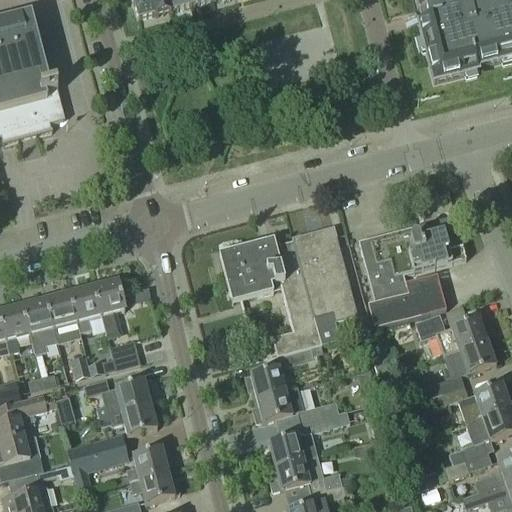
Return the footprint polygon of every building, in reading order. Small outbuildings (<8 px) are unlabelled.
[(167,7),(165,0),(129,0),(132,9),(133,8),(137,24),(153,19),(154,21),(157,20),(156,16),(155,16),(154,11),(167,7)] [(187,0),(165,0),(167,7),(168,13),(168,16),(167,16),(167,17),(170,17),(170,15),(190,10),(187,0)] [(209,0),(187,0),(190,10),(211,5),(209,0)] [(511,0),(413,0),(418,15),(422,14),(425,25),(417,27),(432,87),(476,76),(475,72),(511,62),(511,0)] [(0,142),(1,142),(2,148),(1,148),(2,150),(52,137),(51,135),(50,135),(49,129),(63,126),(56,97),(57,96),(55,92),(50,94),(30,19),(0,27),(0,142)] [(454,253),(446,224),(409,234),(415,257),(396,262),(390,239),(356,248),(369,295),(403,286),(401,281),(411,278),(411,279),(464,266),(460,252),(454,253)] [(332,233),(290,244),(314,333),(315,332),(312,323),(330,318),(333,327),(356,322),(332,233)] [(272,245),(217,259),(230,308),(280,295),(291,338),(270,343),(275,363),(320,351),(315,332),(314,333),(290,244),(289,245),(290,247),(274,251),(272,245)] [(100,322),(76,328),(76,330),(77,330),(80,339),(91,336),(92,341),(103,338),(104,342),(113,340),(115,336),(111,319),(126,315),(126,311),(150,305),(147,293),(126,299),(121,280),(98,286),(99,290),(92,292),(100,322)] [(404,290),(403,286),(369,295),(372,308),(365,310),(371,335),(444,317),(436,287),(428,284),(404,290)] [(92,292),(68,298),(76,328),(100,322),(92,292)] [(68,298),(44,304),(52,336),(53,336),(56,349),(79,343),(75,330),(76,330),(76,328),(68,298)] [(44,304),(20,310),(28,340),(29,340),(34,362),(45,359),(42,346),(54,343),(52,336),(44,304)] [(20,310),(0,315),(0,331),(7,360),(18,357),(15,344),(28,340),(20,310)] [(486,347),(478,323),(449,334),(449,335),(444,337),(435,340),(442,362),(457,357),(457,358),(486,347)] [(440,326),(417,334),(421,345),(435,340),(444,337),(440,326)] [(132,346),(108,353),(111,365),(135,358),(132,346)] [(486,347),(457,358),(465,381),(495,371),(486,347)] [(309,354),(281,361),(284,374),(312,366),(309,354)] [(135,358),(111,365),(114,376),(138,369),(135,358)] [(389,380),(382,359),(370,363),(377,384),(389,380)] [(84,362),(71,366),(77,386),(90,383),(87,372),(84,362)] [(100,369),(87,372),(90,383),(102,379),(100,369)] [(248,382),(243,383),(247,398),(252,397),(254,405),(284,397),(278,373),(248,381),(248,382)] [(52,381),(40,384),(42,394),(55,391),(52,381)] [(459,381),(436,389),(440,399),(463,392),(459,381)] [(386,411),(403,405),(396,383),(379,389),(386,411)] [(40,384),(27,388),(29,398),(42,394),(40,384)] [(105,386),(82,392),(85,403),(108,397),(105,386)] [(143,386),(113,394),(117,407),(120,418),(149,410),(143,386)] [(472,400),(472,401),(480,424),(509,414),(501,390),(472,400)] [(463,392),(440,399),(444,411),(456,407),(467,404),(467,403),(463,392)] [(284,397),(254,405),(256,414),(251,415),(254,429),(260,428),(261,430),(273,426),(275,436),(337,419),(334,408),(302,416),(296,395),(284,398),(284,397)] [(467,404),(456,407),(464,430),(480,424),(472,401),(467,403),(467,404)] [(7,427),(0,428),(0,450),(23,445),(28,443),(25,429),(38,426),(37,420),(45,418),(41,402),(3,412),(7,427)] [(55,414),(55,416),(69,412),(67,403),(53,406),(55,414)] [(104,412),(95,414),(98,423),(120,418),(117,407),(103,410),(104,412)] [(149,410),(120,418),(123,429),(126,442),(156,434),(149,410)] [(480,424),(488,446),(488,448),(511,439),(511,420),(509,414),(480,424)] [(120,418),(98,423),(100,434),(110,431),(110,433),(123,429),(120,418)] [(278,446),(266,449),(272,473),(302,465),(302,464),(296,441),(302,439),(303,441),(348,429),(345,418),(337,420),(337,419),(275,436),(278,446)] [(48,428),(51,437),(60,435),(60,433),(58,426),(48,428)] [(439,431),(446,452),(462,447),(455,426),(439,431)] [(120,442),(97,449),(100,459),(123,453),(120,442)] [(23,445),(0,450),(0,472),(22,467),(26,482),(35,480),(31,464),(28,465),(23,445)] [(100,461),(69,469),(72,480),(126,465),(123,453),(100,459),(100,461)] [(161,454),(131,461),(138,486),(167,478),(165,470),(170,468),(167,453),(161,454)] [(486,458),(463,466),(467,477),(469,477),(490,470),(486,458)] [(499,479),(473,488),(477,499),(511,486),(511,460),(495,467),(499,479)] [(275,481),(269,483),(273,498),(279,496),(279,497),(291,494),(309,489),(302,465),(272,473),(275,481)] [(444,476),(434,479),(437,489),(470,479),(469,477),(467,477),(463,466),(443,473),(444,476)] [(402,474),(406,486),(421,481),(417,469),(402,474)] [(167,478),(138,486),(144,510),(174,502),(174,501),(179,500),(175,485),(170,486),(167,478)] [(30,497),(0,504),(0,506),(1,511),(51,511),(60,509),(55,492),(46,494),(39,495),(35,480),(26,482),(30,497)] [(322,484),(314,486),(315,486),(318,497),(341,491),(338,480),(322,484)] [(477,500),(460,505),(462,511),(475,511),(486,508),(487,511),(511,511),(511,486),(477,499),(477,500)]
